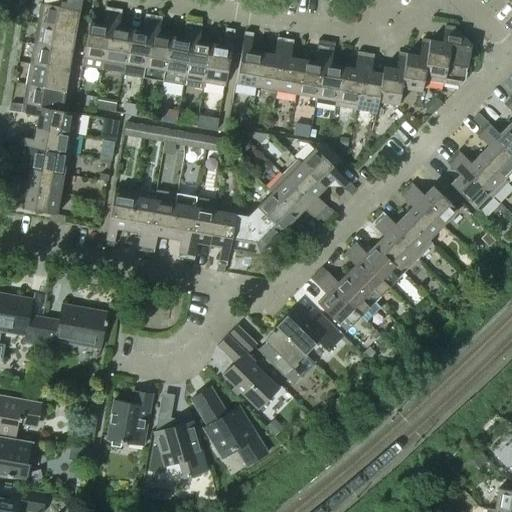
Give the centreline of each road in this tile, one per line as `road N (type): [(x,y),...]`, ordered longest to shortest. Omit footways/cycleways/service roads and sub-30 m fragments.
road 1 (residential): [(98,260),(282,296),(509,52)]
road 2 (residential): [(174,0),(381,35),(433,0)]
